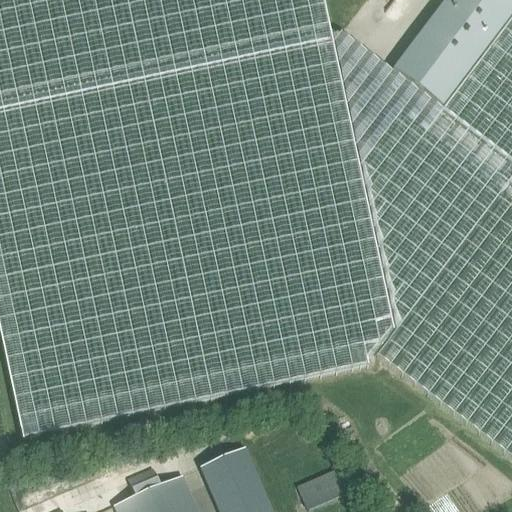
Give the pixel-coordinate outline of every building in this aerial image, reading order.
[(511,22),(443,114),(341,36),(331,38),(322,0),(0,0),(0,336),(22,442),(316,380),(368,369),(377,359),(511,461),(511,22)] [(441,113),(511,19),(511,10),(498,0),(448,0),(392,75),(441,113)] [(270,511),(245,452),(201,472),(217,511),(270,511)] [(197,511),(183,479),(161,488),(153,470),(128,481),(136,499),(114,509),(115,511),(197,511)] [(305,511),(345,496),(336,472),(295,487),(305,511)]
